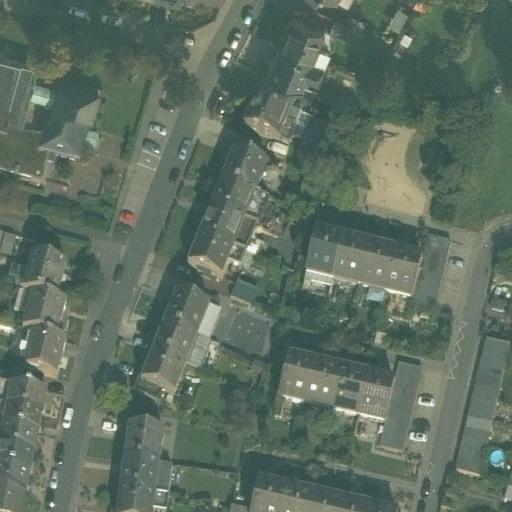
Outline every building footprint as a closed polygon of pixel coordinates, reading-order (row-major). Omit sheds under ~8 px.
[(293,0),(313,9),(317,0),(293,0)] [(277,45),(310,59),(317,43),(322,28),(290,15),(277,45)] [(328,33),(354,45),(360,32),(335,19),(328,33)] [(329,48),(317,43),(310,59),(323,64),(329,48)] [(304,74),(310,59),(277,45),(267,72),(300,85),(304,74)] [(0,176),(42,187),(47,168),(49,158),(39,156),(43,141),(32,138),(20,135),(29,97),(34,81),(28,80),(32,67),(21,64),(0,58),(0,176)] [(304,74),(317,79),(323,64),(310,59),(304,74)] [(21,63),(21,64),(32,67),(28,80),(34,81),(38,67),(21,63)] [(302,86),(300,85),(267,72),(256,99),(291,113),(302,86)] [(55,160),(78,166),(82,153),(93,156),(97,141),(86,137),(98,92),(59,82),(58,87),(40,83),(40,82),(34,81),(29,97),(35,99),(35,98),(53,103),(43,141),(39,156),(49,158),(55,160)] [(244,131),(276,144),(283,127),(285,128),(286,126),(289,118),(291,113),(256,99),(253,108),(253,109),(244,131)] [(293,140),(303,144),(312,121),(291,113),(289,118),(300,122),(296,130),(293,140)] [(297,161),(318,169),(337,131),(312,121),(303,144),(297,161)] [(296,130),(286,126),(285,128),(283,127),(276,144),(289,149),(293,140),(296,130)] [(233,155),(250,161),(254,152),(233,144),(229,154),(233,156),(233,155)] [(233,156),(222,183),(255,197),(261,183),(267,168),(250,161),(233,155),(233,156)] [(53,169),(55,160),(49,158),(47,168),(53,169)] [(276,172),(267,168),(261,183),(270,187),(276,172)] [(210,211),(244,224),(255,197),(222,183),(210,211)] [(268,202),(255,197),(244,224),(257,230),(268,202)] [(200,238),(233,251),(244,224),(210,211),(200,238)] [(257,230),(244,224),(233,251),(246,257),(257,230)] [(305,277),(332,284),(341,246),(342,243),(326,239),(326,242),(316,239),(317,237),(315,236),(305,277)] [(2,237),(0,246),(0,259),(10,262),(16,240),(2,237)] [(227,266),(233,251),(200,238),(187,269),(221,282),(227,266)] [(427,239),(424,252),(447,257),(450,245),(427,239)] [(332,284),(358,290),(368,252),(368,249),(353,245),(352,248),(341,246),(332,284)] [(240,271),(246,257),(233,251),(227,266),(240,271)] [(358,290),(385,297),(394,258),(395,256),(379,252),(379,255),(368,252),(358,290)] [(422,262),(421,263),(444,269),(447,257),(424,252),(422,262)] [(405,261),(394,258),(385,297),(412,303),(413,298),(416,287),(419,275),(421,263),(422,262),(406,258),(405,261)] [(22,295),(31,297),(56,304),(66,269),(32,260),(28,274),(22,295)] [(421,263),(419,275),(441,280),(444,269),(421,263)] [(18,294),(22,295),(28,274),(11,270),(5,290),(18,294)] [(419,275),(416,287),(438,292),(441,280),(419,275)] [(332,284),(305,277),(303,285),(330,292),(332,284)] [(230,300),(250,308),(257,292),(237,284),(230,300)] [(176,296),(193,303),(197,293),(176,285),(172,296),(175,297),(176,296)] [(416,287),(413,298),(436,304),(438,292),(416,287)] [(31,297),(22,295),(18,294),(12,318),(25,321),(31,297)] [(175,297),(163,327),(197,340),(205,321),(209,310),(193,303),(176,296),(175,297)] [(22,333),(31,336),(56,342),(66,307),(56,304),(31,297),(25,321),(22,333)] [(432,316),(436,304),(413,298),(412,303),(410,311),(411,311),(432,316)] [(205,321),(216,326),(221,314),(209,310),(205,321)] [(197,340),(208,345),(216,326),(205,321),(197,340)] [(186,368),(197,340),(163,327),(152,355),(186,368)] [(31,336),(22,333),(16,332),(11,350),(26,354),(31,336)] [(66,345),(56,342),(31,336),(26,354),(22,372),(56,381),(66,345)] [(208,345),(197,340),(186,368),(199,373),(210,346),(208,345)] [(486,342),(485,347),(508,353),(510,347),(486,342)] [(506,363),(508,353),(485,347),(483,358),(506,363)] [(174,399),(186,368),(152,355),(140,384),(140,385),(157,392),(174,399)] [(503,374),(506,363),(483,358),(480,369),(503,374)] [(278,403),(305,409),(313,370),(314,367),(299,364),(298,367),(288,365),(289,362),(287,361),(278,403)] [(398,366),(396,379),(419,384),(421,372),(398,366)] [(501,385),(503,374),(480,369),(478,379),(501,385)] [(305,409),(331,415),(340,376),(341,373),(325,370),(324,373),(313,370),(305,409)] [(42,384),(20,379),(0,375),(0,376),(0,387),(10,390),(18,391),(40,396),(42,384)] [(331,415),(358,421),(366,382),(367,379),(352,376),(351,379),(340,376),(331,415)] [(394,386),(393,391),(416,396),(419,384),(396,379),(394,386)] [(499,395),(501,385),(478,379),(475,390),(499,395)] [(377,385),(366,382),(358,421),(385,427),(385,426),(387,415),(390,403),(393,391),(394,386),(378,382),(377,385)] [(132,394),(153,403),(157,392),(140,385),(140,384),(137,383),(132,394)] [(0,408),(6,410),(10,390),(0,387),(0,408)] [(18,391),(10,390),(6,410),(41,417),(45,397),(40,396),(18,391)] [(496,406),(499,395),(475,390),(473,400),(496,406)] [(393,391),(390,403),(413,408),(416,396),(393,391)] [(494,416),(496,406),(473,400),(470,411),(494,416)] [(390,403),(387,415),(411,420),(413,408),(390,403)] [(41,417),(6,410),(2,430),(37,437),(41,417)] [(491,427),(494,416),(470,411),(468,421),(491,427)] [(387,415),(385,426),(408,431),(411,420),(387,415)] [(127,431),(146,433),(147,422),(125,419),(123,431),(127,432),(127,431)] [(489,437),(491,427),(468,421),(466,432),(489,437)] [(385,427),(382,438),(405,443),(408,431),(385,426),(385,427)] [(2,430),(0,440),(0,449),(33,457),(37,437),(2,430)] [(127,432),(123,463),(159,468),(163,436),(146,433),(127,431),(127,432)] [(487,448),(489,437),(466,432),(463,442),(487,448)] [(402,456),(405,443),(382,438),(379,450),(402,456)] [(484,458),(487,448),(463,442),(461,453),(484,458)] [(33,457),(0,449),(0,470),(29,476),(33,457)] [(482,469),(484,458),(461,453),(458,463),(482,469)] [(155,497),(159,468),(123,463),(119,493),(155,497)] [(479,480),(482,469),(458,463),(456,474),(479,480)] [(172,470),(159,468),(155,497),(168,499),(172,470)] [(0,491),(25,497),(29,476),(0,470),(0,491)] [(253,511),(282,511),(286,493),(259,487),(253,511)] [(0,503),(23,508),(25,497),(0,491),(0,503)] [(152,511),(155,497),(119,493),(116,511),(152,511)] [(282,511),(311,511),(314,500),(286,493),(282,511)] [(166,511),(168,499),(155,497),(152,511),(166,511)] [(311,511),(339,511),(341,506),(314,500),(311,511)] [(0,511),(22,511),(23,508),(0,503),(0,511)]
